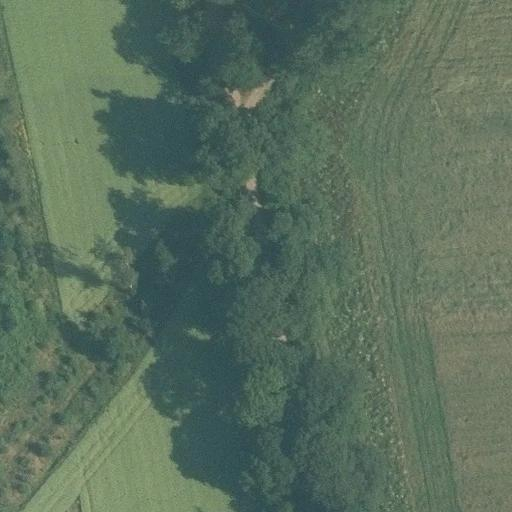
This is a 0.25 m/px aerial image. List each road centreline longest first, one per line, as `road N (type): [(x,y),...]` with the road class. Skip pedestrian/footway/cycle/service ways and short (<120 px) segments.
road 1 (track): [(0,475),(79,384),(242,143)]
road 2 (track): [(315,511),(240,134)]
road 3 (track): [(307,0),(240,134)]
road 4 (track): [(240,134),(210,0)]
